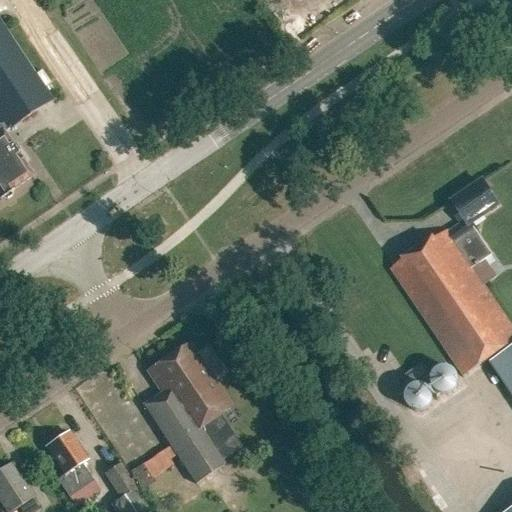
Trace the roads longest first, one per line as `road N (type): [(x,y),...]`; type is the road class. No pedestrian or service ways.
road 1 (secondary): [(65,235),(411,0)]
road 2 (unclassified): [(196,282),(511,69)]
road 3 (unclassified): [(348,511),(196,282)]
road 4 (residential): [(0,416),(129,328)]
